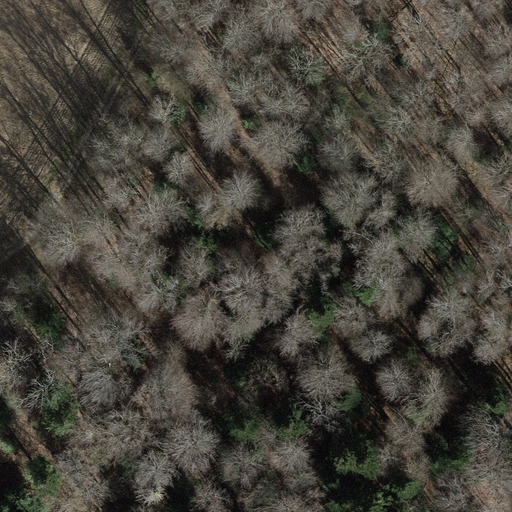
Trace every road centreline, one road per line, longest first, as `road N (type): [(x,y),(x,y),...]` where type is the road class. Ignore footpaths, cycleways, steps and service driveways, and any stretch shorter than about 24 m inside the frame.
road 1 (track): [(511,209),(395,125),(153,0)]
road 2 (track): [(0,258),(38,226),(79,168),(149,0)]
road 3 (track): [(0,305),(31,326),(60,367),(88,422),(114,511)]
